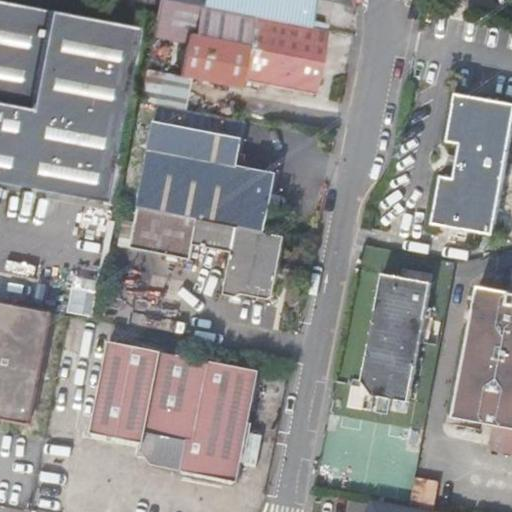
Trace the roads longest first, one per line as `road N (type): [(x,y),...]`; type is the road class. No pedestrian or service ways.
road 1 (unclassified): [(390,0),(280,511)]
road 2 (unknown): [(315,345),(122,305)]
